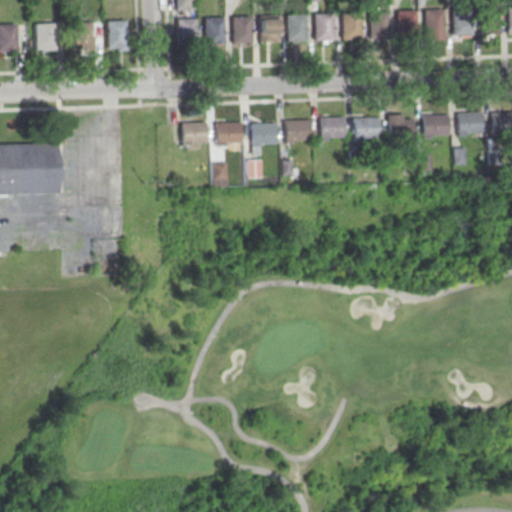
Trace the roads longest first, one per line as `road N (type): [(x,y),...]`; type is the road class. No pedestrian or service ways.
road 1 (residential): [(511,76),(154,87)]
road 2 (residential): [(154,87),(0,91)]
